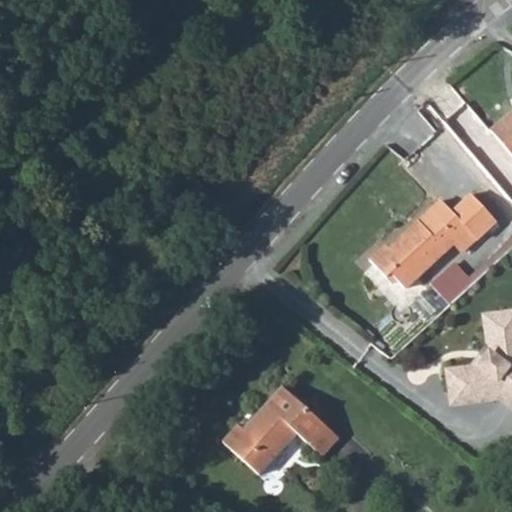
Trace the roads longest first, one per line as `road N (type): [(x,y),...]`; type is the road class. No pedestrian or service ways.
road 1 (tertiary): [(496,0),(322,166),(12,511)]
road 2 (unknown): [(240,258),(304,299),(486,451)]
road 3 (unknown): [(390,96),(509,215),(507,233),(466,273)]
